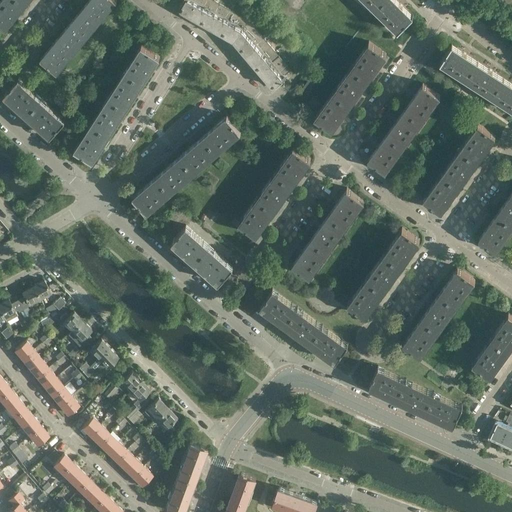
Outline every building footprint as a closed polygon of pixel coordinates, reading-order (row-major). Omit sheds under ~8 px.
[(25,3),(21,0),(0,0),(0,1),(0,22),(5,27),(25,3)] [(114,0),(89,0),(82,10),(96,22),(114,0)] [(182,0),(182,1),(179,6),(182,7),(181,9),(233,39),(272,85),(274,84),(276,86),(284,79),(282,76),(290,69),(249,20),(213,0),(182,0)] [(367,0),(376,8),(384,0),(367,0)] [(396,0),(384,0),(376,8),(398,30),(412,16),(396,0)] [(82,10),(62,34),(76,46),(96,22),(82,10)] [(62,34),(56,41),(42,58),(56,70),(76,46),(62,34)] [(351,67),(367,78),(386,53),(369,41),(351,67)] [(142,45),(125,70),(142,81),(159,55),(159,56),(160,55),(141,44),(142,45)] [(477,61),(456,47),(451,45),(440,61),(467,78),(477,61)] [(493,95),(503,78),(477,61),(467,78),(493,95)] [(333,92),(349,103),(367,78),(351,67),(333,92)] [(142,81),(125,70),(108,96),(125,107),(142,81)] [(4,93),(28,114),(41,99),(18,78),(4,93)] [(511,83),(503,78),(493,95),(511,107),(511,83)] [(302,88),(304,90),(308,92),(314,83),(308,79),(302,88)] [(423,83),(405,108),(421,120),(439,94),(423,83)] [(333,92),(333,93),(315,117),(331,129),(349,103),(333,92)] [(108,96),(91,122),(108,133),(125,107),(108,96)] [(41,99),(28,114),(51,135),(65,120),(41,99)] [(405,108),(387,133),(403,145),(421,120),(405,108)] [(226,114),(227,115),(204,135),(217,150),(240,130),(240,131),(241,130),(227,114),(226,114)] [(91,122),(75,148),(74,147),(74,148),(92,160),(92,159),(108,133),(91,122)] [(460,148),(476,160),(495,134),(478,123),(460,148)] [(403,145),(387,133),(369,159),(385,170),(403,145)] [(217,150),(204,135),(180,155),(193,170),(217,150)] [(310,158),(293,146),(275,171),(291,183),(310,158)] [(460,148),(442,173),(458,185),(476,160),(460,148)] [(156,176),(169,191),(193,170),(180,155),(156,176)] [(275,171),(257,197),(273,208),(291,183),(275,171)] [(458,185),(442,173),(423,198),(440,210),(458,185)] [(156,176),(133,196),(133,195),(132,195),(146,212),(147,211),(146,211),(169,191),(156,176)] [(347,188),(329,213),(345,225),(363,199),(347,188)] [(511,192),(497,213),(511,223),(511,192)] [(273,208),(257,197),(239,222),(255,234),(273,208)] [(329,213),(311,238),(327,250),(345,225),(329,213)] [(511,226),(511,223),(497,213),(479,238),(495,250),(511,226)] [(172,240),(186,252),(196,260),(209,245),(185,225),(172,240)] [(384,253),(401,264),(419,239),(403,227),(384,253)] [(327,250),(311,238),(293,263),(309,275),(327,250)] [(196,260),(209,273),(219,281),(232,266),(209,245),(196,260)] [(384,253),(366,278),(382,290),(401,264),(384,253)] [(440,292),(456,304),(474,279),(458,267),(440,292)] [(382,290),(366,278),(348,303),(364,315),(382,290)] [(32,286),(39,298),(49,292),(43,280),(32,286)] [(39,298),(32,286),(21,291),(28,304),(39,298)] [(285,323),(297,307),(272,289),(260,305),(285,323)] [(456,304),(440,292),(422,318),(438,329),(456,304)] [(65,302),(59,297),(52,304),(58,309),(65,302)] [(16,315),(14,311),(7,299),(0,302),(0,310),(5,321),(16,315)] [(26,306),(22,308),(30,323),(32,322),(28,314),(30,314),(26,306)] [(285,323),(300,334),(310,341),(322,325),(297,307),(285,323)] [(28,324),(30,323),(22,308),(17,311),(21,318),(24,316),(28,324)] [(59,318),(71,330),(82,320),(73,311),(69,315),(65,312),(59,318)] [(511,314),(509,313),(490,338),(507,350),(511,342),(511,314)] [(50,317),(40,322),(43,327),(52,322),(50,317)] [(422,318),(403,343),(420,355),(438,329),(422,318)] [(82,320),(71,330),(80,339),(90,329),(82,320)] [(11,333),(7,325),(0,331),(0,332),(4,338),(11,333)] [(310,341),(325,352),(336,360),(347,344),(322,325),(310,341)] [(39,338),(41,342),(48,337),(45,333),(39,338)] [(50,340),(48,337),(41,342),(44,345),(50,340)] [(507,350),(490,338),(472,363),(488,375),(507,350)] [(90,349),(98,358),(109,347),(100,339),(90,349)] [(14,349),(22,358),(33,349),(25,340),(14,349)] [(80,350),(75,346),(67,353),(71,358),(80,350)] [(117,356),(109,347),(98,358),(89,367),(94,371),(98,367),(102,371),(117,356)] [(22,358),(29,367),(40,358),(33,349),(22,358)] [(54,356),(57,359),(63,354),(61,351),(54,356)] [(66,357),(63,354),(57,359),(60,363),(66,357)] [(29,367),(37,376),(48,367),(40,358),(29,367)] [(84,372),(89,367),(85,362),(79,367),(84,372)] [(397,397),(405,379),(377,366),(369,384),(397,397)] [(37,376),(44,386),(55,376),(48,367),(37,376)] [(94,371),(89,367),(84,372),(88,376),(94,371)] [(70,374),(73,377),(79,372),(76,368),(70,374)] [(125,385),(130,389),(140,379),(131,370),(120,380),(118,385),(121,389),(125,385)] [(82,375),(79,372),(73,377),(76,380),(82,375)] [(52,395),(63,385),(55,376),(44,386),(52,395)] [(0,397),(11,388),(3,379),(0,381),(0,397)] [(134,403),(136,406),(138,408),(147,398),(143,394),(149,388),(140,379),(130,389),(138,398),(133,402),(134,403)] [(405,379),(397,397),(425,410),(434,392),(405,379)] [(81,386),(84,389),(90,384),(87,380),(81,386)] [(119,388),(115,384),(105,394),(109,398),(119,388)] [(52,395),(59,404),(70,394),(63,385),(52,395)] [(0,397),(0,398),(7,407),(18,398),(11,388),(0,397)] [(434,392),(425,410),(454,423),(462,405),(434,392)] [(70,394),(59,404),(67,413),(78,404),(70,394)] [(153,420),(156,417),(166,407),(157,397),(144,410),(153,420)] [(7,407),(14,416),(25,407),(18,398),(7,407)] [(128,418),(137,409),(138,408),(136,406),(134,403),(123,413),(128,418)] [(109,415),(114,409),(111,406),(106,412),(109,415)] [(14,416),(22,425),(33,416),(25,407),(14,416)] [(166,407),(156,417),(165,427),(176,416),(166,407)] [(141,413),(137,409),(128,418),(132,422),(141,413)] [(114,420),(117,423),(123,417),(120,414),(114,420)] [(22,425),(29,434),(40,425),(33,416),(22,425)] [(91,435),(101,424),(92,416),(82,426),(91,435)] [(126,420),(123,417),(117,423),(120,426),(126,420)] [(490,436),(501,441),(508,427),(496,422),(490,436)] [(91,435),(99,443),(109,433),(101,424),(91,435)] [(40,425),(29,434),(37,443),(48,434),(40,425)] [(145,435),(150,430),(146,426),(141,431),(145,435)] [(501,441),(511,445),(511,429),(508,427),(501,441)] [(131,437),(134,440),(140,434),(137,431),(131,437)] [(109,433),(99,443),(108,451),(118,441),(109,433)] [(143,437),(140,434),(134,440),(137,443),(143,437)] [(8,446),(11,449),(17,444),(15,441),(8,446)] [(108,451),(116,459),(126,449),(118,441),(108,451)] [(181,464),(177,475),(193,481),(205,448),(204,447),(199,445),(189,442),(185,452),(186,453),(182,465),(181,464)] [(20,448),(17,444),(11,449),(13,453),(20,448)] [(147,454),(151,457),(156,451),(153,448),(147,454)] [(126,449),(116,459),(125,467),(135,457),(126,449)] [(160,454),(156,451),(151,457),(154,460),(160,454)] [(53,463),(56,466),(62,472),(72,461),(63,453),(53,463)] [(6,461),(8,464),(15,459),(12,456),(6,461)] [(125,467),(133,476),(143,465),(135,457),(125,467)] [(17,463),(15,459),(8,464),(11,467),(17,463)] [(62,472),(70,480),(80,470),(72,461),(62,472)] [(143,465),(133,476),(142,484),(152,473),(143,465)] [(78,488),(89,478),(80,470),(70,480),(78,488)] [(227,505),(244,511),(247,500),(246,500),(250,488),(252,489),(255,478),(246,475),(246,474),(241,472),(240,473),(239,472),(227,505)] [(182,511),(193,481),(177,475),(173,485),(175,486),(170,498),(169,497),(165,507),(175,511),(174,511),(175,511),(182,511)] [(89,478),(78,488),(87,496),(97,486),(89,478)] [(41,486),(44,489),(50,484),(47,481),(41,486)] [(53,487),(50,484),(44,489),(47,492),(53,487)] [(97,486),(87,496),(95,505),(105,494),(97,486)] [(313,511),(314,511),(313,511),(316,501),(278,487),(275,497),(274,497),(272,502),(273,503),(272,504),(283,508),(283,506),(298,511),(313,511)] [(7,511),(24,511),(26,511),(18,502),(23,498),(18,491),(8,499),(13,506),(7,511)] [(36,497),(39,500),(45,494),(42,491),(36,497)] [(48,497),(45,494),(39,500),(42,503),(48,497)] [(105,494),(95,505),(102,511),(104,511),(114,502),(105,494)] [(57,504),(60,507),(66,501),(63,498),(57,504)] [(69,504),(66,501),(60,507),(63,510),(69,504)] [(52,511),(57,508),(52,502),(45,508),(48,511),(52,511)] [(114,502),(104,511),(121,511),(122,511),(114,502)]
